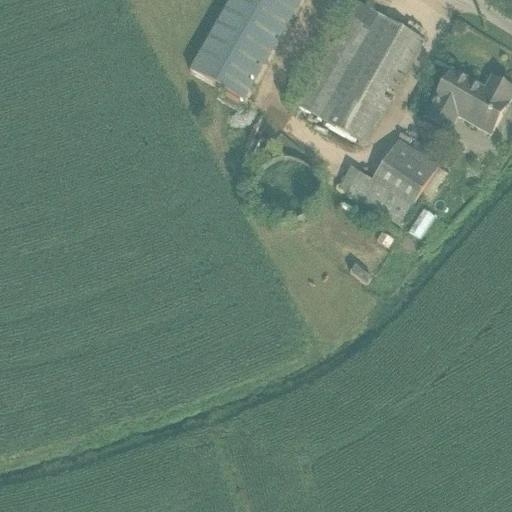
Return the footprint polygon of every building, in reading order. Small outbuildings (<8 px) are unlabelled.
[(254,0),(215,80),(272,108),(326,0),(254,0)] [(369,0),(319,114),(391,145),(441,30),(372,0),(369,0)] [(486,138),(511,95),(511,94),(484,78),(479,87),(447,68),(417,118),(445,135),(455,119),(486,138)] [(256,122),(262,112),(236,98),(231,109),(256,122)] [(263,121),(282,128),(285,117),(267,110),(263,121)] [(375,166),(361,191),(430,229),(466,165),(420,140),(399,179),(375,166)] [(456,215),(441,208),(429,232),(444,240),(456,215)]
